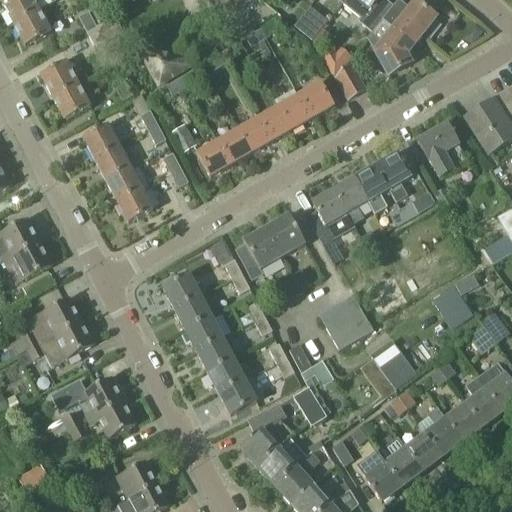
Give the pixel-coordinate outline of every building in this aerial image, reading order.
[(7,0),(1,4),(13,26),(39,13),(32,0),(7,0)] [(194,0),(202,17),(242,2),(240,0),(194,0)] [(285,0),(282,4),(290,9),(296,0),(285,0)] [(347,0),(342,6),(361,21),(358,25),(371,35),(381,23),(393,8),(382,0),(347,0)] [(398,2),(393,8),(381,23),(393,33),(414,49),(436,21),(415,4),(410,12),(398,2)] [(301,20),(294,29),(312,43),(319,34),(322,31),(328,24),(328,23),(310,9),(301,20)] [(39,13),(13,26),(25,50),(51,36),(39,13)] [(95,50),(123,35),(115,20),(96,29),(89,15),(79,20),(95,50)] [(274,23),(261,31),(267,41),(280,33),(274,23)] [(414,49),(393,33),(381,23),(371,35),(367,41),(375,55),(389,80),(412,67),(407,58),(414,49)] [(475,27),(466,38),(466,43),(473,48),(484,34),(475,27)] [(267,41),(261,31),(246,40),(252,50),(267,41)] [(319,34),(312,43),(318,52),(330,38),(322,31),(319,34)] [(234,48),(221,56),(226,66),(240,58),(234,48)] [(198,64),(137,49),(160,87),(198,64)] [(255,55),(249,58),(253,65),(259,61),(255,55)] [(226,66),(221,56),(207,65),(212,75),(226,66)] [(52,101),(78,87),(66,64),(40,78),(52,101)] [(351,68),(340,74),(335,81),(347,103),(365,93),(351,68)] [(195,72),(180,81),(186,91),(201,82),(195,72)] [(172,99),(186,91),(180,81),(167,89),(172,99)] [(123,104),(133,99),(125,84),(115,89),(123,104)] [(90,110),(78,87),(52,101),(64,124),(90,110)] [(320,87),(299,99),(313,122),(333,111),(320,87)] [(511,90),(493,103),(464,121),(488,159),(511,143),(511,131),(509,128),(511,125),(511,90)] [(292,134),(313,122),(299,99),(279,110),(292,134)] [(279,110),(258,122),(272,146),(292,134),(279,110)] [(150,115),(140,120),(148,134),(158,128),(150,115)] [(251,158),(272,146),(258,122),(238,134),(251,158)] [(83,141),(94,162),(119,149),(108,128),(83,141)] [(166,143),(158,128),(148,134),(156,148),(166,143)] [(183,157),(196,149),(184,128),(171,136),(183,157)] [(439,182),(468,166),(447,128),(418,144),(439,182)] [(238,134),(217,146),(231,169),(251,158),(238,134)] [(211,181),(231,169),(217,146),(197,157),(211,181)] [(130,171),(119,149),(94,162),(105,184),(130,171)] [(171,177),(181,171),(173,157),(163,162),(171,177)] [(397,157),(376,169),(396,205),(408,199),(401,186),(411,181),(397,157)] [(396,206),(396,205),(376,169),(355,181),(375,218),(387,211),(380,198),(389,193),(396,206)] [(105,184),(117,205),(142,192),(130,171),(105,184)] [(188,186),(181,171),(171,177),(179,191),(188,186)] [(0,173),(0,195),(9,190),(0,173)] [(375,218),(355,181),(333,193),(347,217),(353,228),(364,222),(358,211),(368,206),(375,218)] [(446,190),(434,197),(441,210),(445,217),(458,209),(446,190)] [(153,214),(142,192),(117,205),(128,227),(153,214)] [(317,214),(306,220),(323,249),(334,242),(327,229),(347,217),(333,193),(312,205),(317,214)] [(401,213),(407,224),(418,218),(411,206),(401,213)] [(396,230),(407,224),(401,213),(390,219),(396,230)] [(289,218),(266,231),(283,262),(306,249),(289,218)] [(0,267),(5,265),(4,264),(39,247),(27,224),(1,237),(4,241),(0,242),(0,267)] [(260,275),(283,262),(266,231),(243,244),(260,275)] [(378,245),(372,234),(361,240),(367,252),(378,245)] [(511,234),(499,242),(509,259),(511,257),(511,234)] [(356,258),(367,252),(361,240),(350,246),(356,258)] [(209,250),(219,267),(230,260),(220,243),(209,250)] [(4,264),(5,265),(7,269),(16,265),(26,283),(51,270),(39,247),(4,264)] [(232,282),(242,277),(235,263),(224,269),(232,282)] [(299,274),(292,277),(302,294),(308,290),(311,289),(311,288),(302,272),(299,274)] [(250,292),(242,277),(232,282),(240,298),(250,292)] [(292,277),(283,283),(292,299),(302,294),(292,277)] [(50,278),(36,285),(42,295),(55,288),(50,278)] [(163,292),(174,313),(200,299),(189,278),(163,292)] [(174,313),(185,334),(211,320),(200,299),(174,313)] [(373,335),(369,328),(353,299),(319,319),(339,355),(373,335)] [(68,303),(28,325),(34,336),(21,343),(27,354),(81,326),(68,303)] [(254,325),(264,319),(257,305),(246,311),(254,325)] [(495,316),(482,326),(497,347),(510,337),(495,316)] [(272,334),(264,319),(254,325),(262,340),(272,334)] [(185,334),(196,355),(223,342),(211,320),(185,334)] [(23,371),(33,366),(45,360),(51,371),(93,349),(81,326),(27,354),(17,360),(23,371)] [(482,359),(497,347),(482,326),(481,327),(483,330),(468,341),(482,359)] [(196,355),(208,377),(234,363),(223,342),(196,355)] [(381,400),(370,408),(372,411),(416,379),(391,345),(370,360),(390,388),(378,396),(381,400)] [(276,368),(287,362),(279,347),(269,352),(276,368)] [(301,376),(312,370),(300,347),(289,353),(301,376)] [(295,376),(287,362),(276,368),(284,382),(295,376)] [(208,377),(219,398),(245,384),(234,363),(208,377)] [(322,364),(301,377),(306,384),(315,379),(323,392),(326,393),(334,388),(335,385),(322,364)] [(448,365),(439,372),(447,383),(456,376),(455,375),(448,365)] [(488,374),(478,382),(503,416),(511,409),(511,384),(498,367),(488,374)] [(439,372),(430,379),(438,390),(447,383),(439,372)] [(474,401),(465,407),(483,431),(503,416),(478,382),(477,381),(465,390),(474,401)] [(86,419),(88,424),(123,406),(111,382),(85,396),(95,414),(86,419)] [(256,406),(245,384),(219,398),(230,419),(256,406)] [(310,393),(294,403),(305,420),(311,430),(327,420),(310,393)] [(408,395),(399,402),(407,413),(416,406),(408,395)] [(0,415),(19,407),(16,401),(6,406),(1,397),(0,397),(0,415)] [(398,420),(407,413),(399,402),(390,408),(398,420)] [(123,406),(88,424),(90,428),(100,423),(110,442),(135,429),(123,406)] [(463,446),(483,431),(465,407),(446,422),(437,410),(437,411),(463,446)] [(254,438),(240,452),(257,471),(280,451),(289,442),(293,438),(281,424),(287,421),(280,411),(274,414),(273,412),(248,425),(254,438)] [(435,429),(425,437),(442,461),(463,446),(437,411),(427,418),(435,429)] [(62,423),(50,429),(55,439),(67,433),(68,434),(83,427),(76,415),(62,423)] [(368,424),(358,431),(367,443),(376,436),(368,424)] [(83,427),(68,434),(74,446),(89,438),(83,427)] [(20,431),(6,438),(17,459),(31,451),(20,431)] [(358,449),(367,443),(358,431),(350,437),(358,449)] [(422,476),(442,461),(425,437),(405,452),(422,476)] [(45,438),(31,445),(34,450),(48,443),(45,438)] [(289,442),(280,451),(257,471),(274,490),(304,463),(306,461),(289,442)] [(397,442),(377,457),(402,491),(422,476),(405,452),(397,442)] [(304,463),(274,490),(291,509),(314,489),(305,479),(320,466),(312,456),(306,461),(304,463)] [(377,457),(356,472),(364,482),(381,506),(402,491),(377,457)] [(117,480),(129,503),(156,488),(144,466),(117,480)] [(41,470),(20,482),(29,500),(50,488),(41,470)] [(90,473),(74,481),(79,492),(95,484),(90,473)] [(350,493),(346,487),(344,484),(333,491),(339,500),(350,493)] [(129,503),(118,508),(120,511),(164,511),(168,510),(156,488),(129,503)] [(314,489),(291,509),(294,511),(325,511),(331,507),(314,489)] [(354,511),(359,508),(355,502),(350,493),(339,500),(331,507),(325,511),(354,511)]
